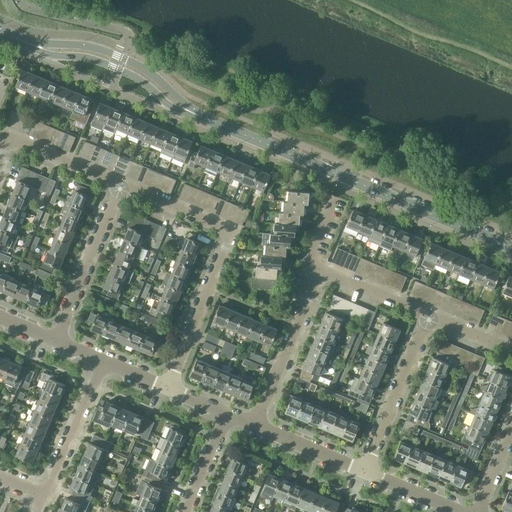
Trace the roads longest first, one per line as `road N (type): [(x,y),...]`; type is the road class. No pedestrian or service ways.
road 1 (tertiary): [(0,31),(121,62),(192,113),(511,248)]
road 2 (residential): [(168,390),(226,237),(120,188)]
road 3 (residential): [(363,473),(428,318)]
road 4 (residential): [(56,340),(120,188)]
road 5 (residential): [(259,427),(318,284)]
road 6 (residential): [(44,494),(101,359)]
road 7 (residential): [(120,188),(6,141)]
